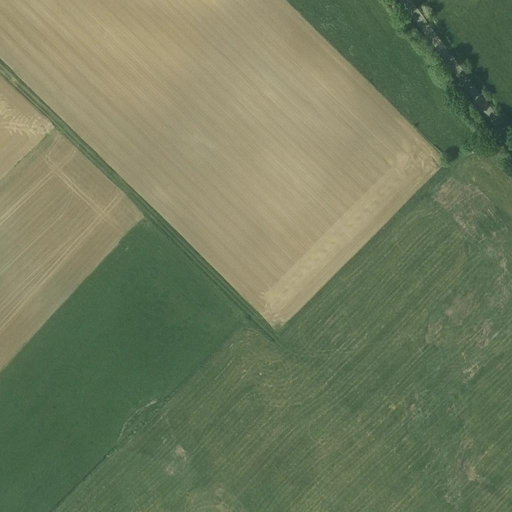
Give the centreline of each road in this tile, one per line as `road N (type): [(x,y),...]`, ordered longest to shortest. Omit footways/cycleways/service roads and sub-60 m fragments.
road 1 (track): [(274,333),(0,61)]
road 2 (residential): [(511,142),(404,0)]
